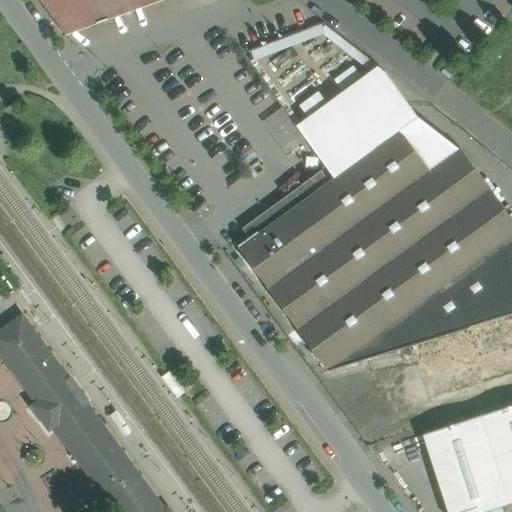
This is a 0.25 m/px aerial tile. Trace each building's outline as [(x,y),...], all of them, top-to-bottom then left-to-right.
[(40,0),(64,32),(154,0),(40,0)] [(379,67),(298,126),(336,177),(400,131),(430,171),(459,149),(418,118),(385,73),(379,67)] [(336,177),(329,182),(322,172),(303,186),(310,196),(239,248),(330,371),(413,346),(413,345),(511,314),(511,219),(460,148),(459,149),(430,171),(400,131),(336,177)] [(511,314),(413,345),(413,346),(431,399),(511,373),(511,314)] [(89,402),(71,378),(70,379),(23,315),(0,332),(0,353),(37,403),(32,406),(41,419),(50,431),(55,428),(116,511),(171,511),(168,507),(165,509),(88,403),(89,402)] [(511,406),(425,435),(450,511),(488,511),(511,504),(511,406)]
